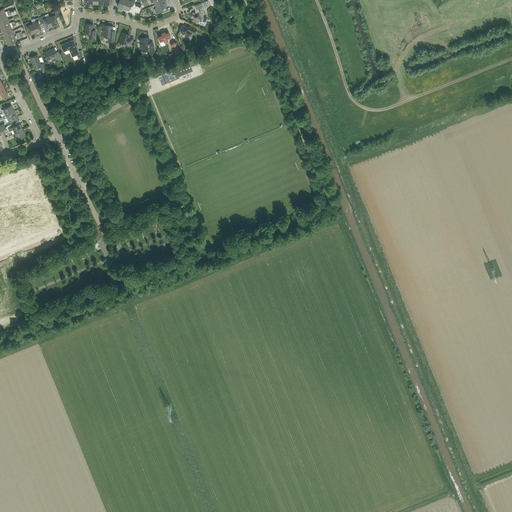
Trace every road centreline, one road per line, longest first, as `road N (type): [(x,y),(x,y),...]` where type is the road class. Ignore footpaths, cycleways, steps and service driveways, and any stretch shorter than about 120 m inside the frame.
road 1 (track): [(511,58),(368,110),(348,93),(316,0)]
road 2 (track): [(406,101),(397,73),(408,48),(433,30),(511,4)]
road 3 (residential): [(76,15),(148,28),(178,14),(175,0)]
